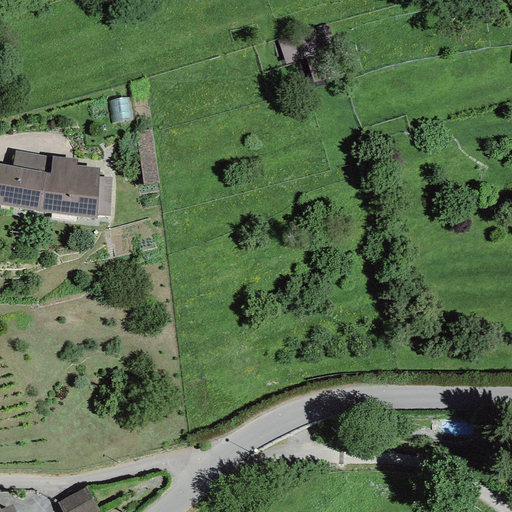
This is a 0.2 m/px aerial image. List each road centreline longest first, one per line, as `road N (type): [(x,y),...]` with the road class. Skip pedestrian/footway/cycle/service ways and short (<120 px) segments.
road 1 (tertiary): [(209,470),(266,429),(305,414),(359,402),(511,401)]
road 2 (residential): [(511,510),(466,476),(403,456),(289,455),(251,469),(209,470)]
road 3 (residential): [(209,470),(163,463),(66,481),(0,481)]
